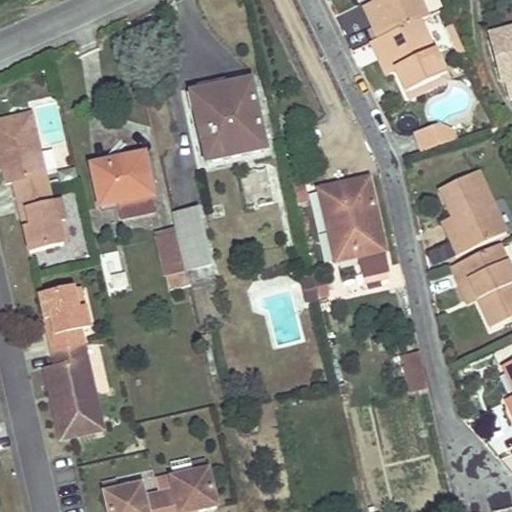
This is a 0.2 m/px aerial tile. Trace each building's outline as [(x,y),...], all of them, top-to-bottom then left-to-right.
[(407,99),(445,81),(417,21),(425,17),(417,0),(370,0),(373,5),(381,23),(371,27),(376,39),(368,43),(374,57),(385,53),(393,70),(407,99)] [(373,5),(362,9),(371,27),(381,23),(373,5)] [(454,32),(448,20),(441,23),(447,35),(454,32)] [(511,31),(489,37),(495,56),(502,83),(503,83),(511,80),(511,31)] [(460,46),(454,32),(447,35),(454,49),(460,46)] [(385,53),(374,57),(382,75),(393,70),(385,53)] [(511,97),(511,80),(503,83),(508,99),(511,97)] [(230,93),(192,103),(206,164),(266,151),(250,82),(229,87),(230,93)] [(228,84),(190,92),(192,103),(230,93),(229,87),(228,84)] [(339,115),(350,110),(338,84),(327,89),(339,115)] [(30,114),(0,120),(0,162),(1,169),(5,183),(12,181),(16,196),(47,189),(43,173),(38,174),(34,156),(38,149),(30,114)] [(454,145),(449,135),(438,133),(416,143),(424,159),(446,149),(454,145)] [(38,174),(43,173),(38,149),(34,156),(38,174)] [(141,155),(89,167),(98,208),(116,203),(151,195),(141,155)] [(503,233),(473,172),(435,190),(449,217),(458,236),(448,241),(455,256),(503,233)] [(343,200),(322,205),(335,262),(358,257),(363,278),(389,271),(369,180),(340,186),(343,200)] [(340,186),(319,191),(322,205),(343,200),(340,186)] [(64,221),(60,202),(50,204),(47,189),(16,196),(20,212),(25,211),(29,227),(23,229),(29,252),(62,244),(57,222),(64,221)] [(151,195),(116,203),(120,219),(154,211),(151,195)] [(25,211),(20,212),(23,229),(29,227),(25,211)] [(199,211),(171,217),(175,235),(184,273),(212,266),(199,211)] [(458,236),(449,217),(439,221),(448,241),(458,236)] [(64,221),(57,222),(62,244),(69,242),(64,221)] [(175,235),(159,239),(167,277),(171,291),(187,287),(184,273),(175,235)] [(511,279),(496,245),(447,268),(455,284),(465,279),(475,301),(488,328),(511,316),(511,279)] [(124,285),(117,251),(97,256),(105,289),(124,285)] [(212,266),(184,273),(187,287),(215,280),(212,266)] [(304,301),(316,298),(311,276),(300,279),(304,301)] [(465,279),(455,284),(465,306),(475,301),(465,279)] [(124,285),(105,289),(107,297),(126,292),(124,285)] [(84,309),(79,288),(73,289),(78,311),(84,309)] [(88,328),(84,309),(78,311),(73,289),(39,297),(44,320),(50,318),(54,335),(48,336),(48,338),(52,352),(83,345),(79,330),(88,328)] [(54,335),(50,318),(44,320),(48,336),(54,335)] [(103,430),(91,379),(83,380),(80,362),(87,361),(83,345),(52,352),(55,367),(44,370),(49,391),(55,390),(58,400),(52,402),(61,440),(103,430)] [(416,353),(400,357),(408,384),(423,381),(416,353)] [(511,360),(499,367),(511,395),(511,360)] [(91,379),(87,361),(80,362),(83,380),(91,379)] [(58,400),(55,390),(49,391),(52,402),(58,400)] [(192,468),(193,473),(207,470),(206,464),(192,468)] [(158,494),(162,511),(195,511),(197,511),(216,507),(207,470),(193,473),(170,479),(173,490),(158,494)] [(104,494),(118,491),(117,485),(102,488),(104,494)] [(162,511),(158,494),(143,497),(140,485),(118,491),(104,494),(107,511),(162,511)]
